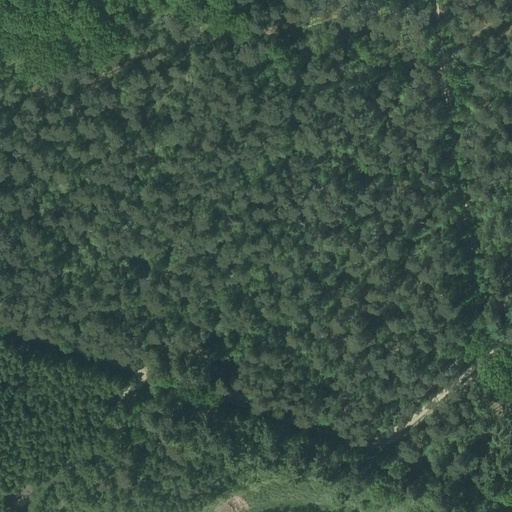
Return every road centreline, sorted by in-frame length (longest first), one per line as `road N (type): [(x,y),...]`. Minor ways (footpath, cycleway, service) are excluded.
road 1 (track): [(0,319),(374,438),(412,420),(511,332)]
road 2 (track): [(185,0),(186,53),(199,59),(303,45),(385,62),(511,58)]
road 3 (track): [(478,372),(434,0)]
road 4 (track): [(46,511),(146,367)]
road 5 (track): [(511,491),(397,446)]
